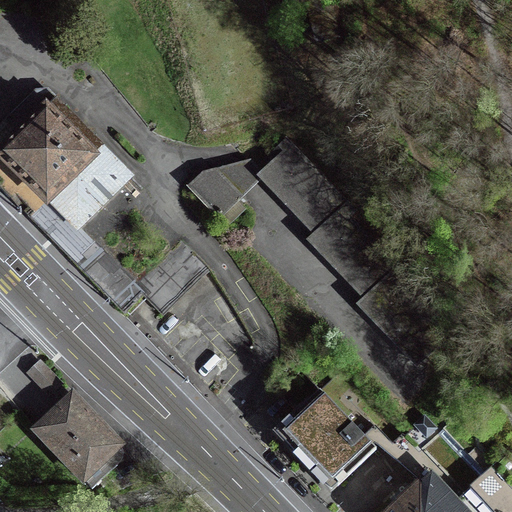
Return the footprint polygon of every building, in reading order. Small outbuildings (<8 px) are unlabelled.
[(313,0),(319,19),(314,20),(319,41),(337,36),(327,0),(295,0),(297,3),(308,0),(313,0)] [(77,230),(78,229),(131,176),(47,92),(36,93),(15,114),(14,116),(18,120),(11,127),(19,135),(0,154),(46,202),(48,200),(69,222),(77,230)] [(361,304),(418,364),(448,335),(397,282),(403,276),(347,218),(353,212),(285,141),(261,164),(267,170),(262,175),(318,234),(312,240),(368,298),(361,304)] [(211,171),(211,173),(214,172),(239,198),(235,201),(236,203),(263,177),(262,175),(267,170),(261,164),(256,169),(248,161),(211,171)] [(191,187),(219,216),(220,215),(239,198),(214,172),(211,173),(203,175),(191,187)] [(235,201),(220,215),(228,223),(242,209),(236,203),(235,201)] [(77,230),(69,222),(51,240),(125,316),(145,296),(163,315),(210,269),(181,240),(134,286),(78,229),(77,230)] [(29,373),(50,395),(61,384),(40,362),(29,373)] [(320,391),(363,437),(372,446),(375,444),(421,484),(391,511),(511,511),(511,451),(509,449),(486,472),(445,429),(420,453),(342,370),(320,391)] [(376,450),(372,446),(363,437),(320,391),(276,434),(285,444),(291,438),(300,448),(295,453),(304,463),(310,457),(319,467),(313,473),(323,482),(328,477),(338,486),(376,450)] [(36,431),(92,489),(118,465),(119,446),(73,397),(36,431)] [(425,418),(416,425),(427,436),(435,429),(425,418)]
